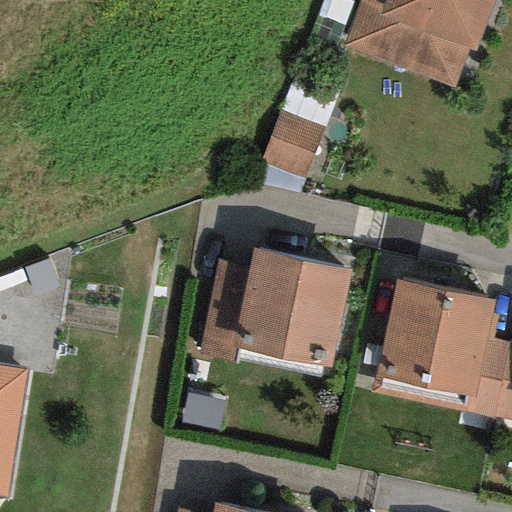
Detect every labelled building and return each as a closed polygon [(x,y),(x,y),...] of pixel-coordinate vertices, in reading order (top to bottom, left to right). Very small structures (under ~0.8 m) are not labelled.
[(370,0),(358,0),(342,48),(452,88),(466,49),(473,52),(492,0),(383,0),(382,4),(370,0)] [(266,158),(311,171),(334,90),(290,77),(266,158)] [(349,270),(250,252),(247,269),(230,349),(235,350),(329,367),(349,270)] [(230,349),(247,269),(216,262),(194,357),(232,366),(235,350),(230,349)] [(493,300),(396,281),(377,375),(474,394),(493,300)] [(0,500),(6,501),(27,369),(0,364),(0,500)]
